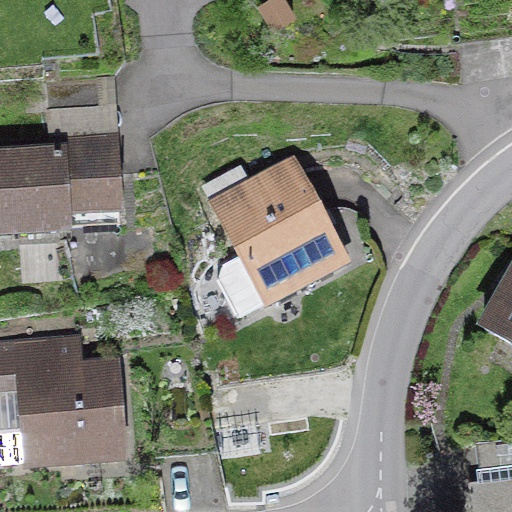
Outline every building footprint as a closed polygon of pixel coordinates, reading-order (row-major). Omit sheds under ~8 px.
[(503,0),(443,0),(448,33),(507,25),(503,0)] [(511,0),(503,0),(507,25),(511,24),(511,0)] [(98,82),(45,86),(47,113),(100,109),(98,82)] [(134,152),(0,159),(0,244),(139,237),(134,152)] [(370,270),(308,164),(220,215),(283,321),(370,270)] [(511,249),(473,315),(511,338),(511,249)] [(119,337),(0,347),(0,479),(131,467),(119,337)] [(213,450),(208,390),(153,395),(158,454),(213,450)] [(511,437),(472,443),(476,470),(511,465),(511,437)] [(511,511),(511,481),(477,487),(480,511),(511,511)]
